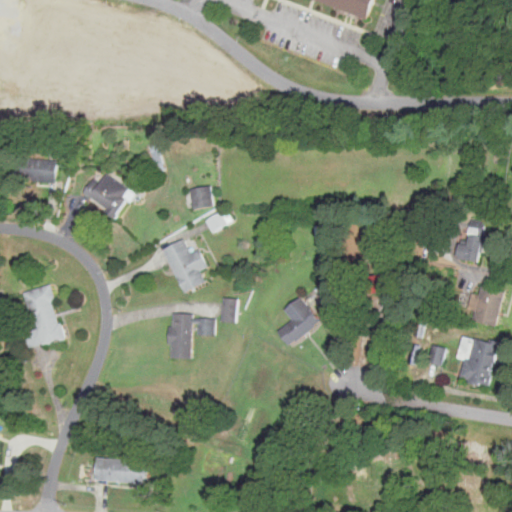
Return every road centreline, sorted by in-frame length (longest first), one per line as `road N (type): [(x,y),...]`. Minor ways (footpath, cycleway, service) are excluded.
road 1 (residential): [(511,102),(330,101),(287,85),(192,16),(153,0)]
road 2 (residential): [(0,229),(64,242),(98,278),(105,300),(105,336),(62,435),(45,511)]
road 3 (residential): [(511,417),(378,395),(352,381)]
